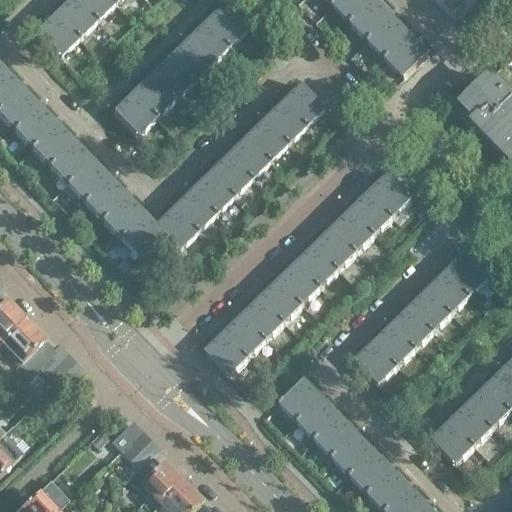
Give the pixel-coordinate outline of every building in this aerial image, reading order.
[(115,9),(105,0),(75,0),(73,3),(97,27),(115,9)] [(124,0),(105,0),(115,9),(124,0)] [(323,0),(333,10),(343,0),(323,0)] [(351,28),(375,4),(370,0),(343,0),(333,10),(351,28)] [(477,2),(475,0),(432,0),(455,23),(456,22),(455,20),(463,12),(465,14),(477,2)] [(97,27),(73,3),(55,20),(79,45),(97,27)] [(368,46),(393,23),(375,4),(351,28),(368,46)] [(248,36),(244,31),(243,32),(223,11),(221,12),(204,29),(228,54),(246,36),(246,37),(248,36)] [(79,45),(55,20),(37,37),(36,38),(60,63),(79,45)] [(386,64),(410,40),(393,23),(368,46),(386,64)] [(228,54),(204,29),(186,47),(210,71),(228,54)] [(404,83),(429,59),(428,58),(427,58),(410,40),(386,64),(404,83)] [(210,71),(186,47),(168,64),(192,89),(210,71)] [(192,89),(168,64),(150,82),(174,106),(192,89)] [(0,114),(21,94),(4,76),(0,79),(0,114)] [(174,106),(150,82),(132,99),(156,124),(174,106)] [(482,138),(511,108),(511,106),(503,98),(505,97),(492,84),(463,112),(478,128),(474,131),(482,138)] [(325,115),(321,111),(320,111),(300,90),(298,91),(299,92),(282,108),(306,132),(323,116),(325,115)] [(0,120),(15,136),(39,112),(21,94),(0,114),(0,120)] [(156,124),(132,99),(114,116),(113,117),(137,142),(156,124)] [(306,132),(282,108),(264,125),(287,150),(306,132)] [(511,108),(482,138),(511,169),(511,108)] [(32,154),(57,130),(39,112),(15,136),(32,154)] [(287,150),(264,125),(246,143),(269,168),(287,150)] [(50,172),(74,148),(57,130),(32,154),(50,172)] [(269,168),(246,143),(228,161),(251,185),(269,168)] [(67,190),(92,166),(74,148),(50,172),(67,190)] [(251,185),(228,161),(209,178),(233,203),(251,185)] [(85,208),(109,184),(92,166),(67,190),(85,208)] [(233,203),(209,178),(191,196),(215,220),(233,203)] [(413,205),(409,201),(408,201),(388,181),(386,182),(387,182),(369,199),(393,223),(411,206),(411,207),(413,205)] [(102,226),(127,202),(109,184),(85,208),(102,226)] [(215,220),(191,196),(173,213),(197,238),(215,220)] [(393,223),(369,199),(351,217),(375,241),(393,223)] [(120,244),(144,220),(127,202),(102,226),(120,244)] [(197,238),(173,213),(155,231),(162,239),(162,240),(175,253),(178,257),(197,238)] [(375,241),(351,217),(333,234),(357,258),(375,241)] [(142,259),(162,240),(162,239),(155,231),(144,220),(120,244),(138,263),(142,259)] [(357,258),(333,234),(315,252),(339,276),(357,258)] [(339,276),(315,252),(297,269),(321,294),(339,276)] [(490,285),(486,280),(485,281),(465,260),(463,261),(464,261),(446,278),(470,302),(488,285),(488,286),(490,285)] [(321,294),(297,269),(279,287),(303,311),(321,294)] [(470,302),(446,278),(428,296),(452,320),(470,302)] [(303,311),(279,287),(261,304),(285,329),(303,311)] [(452,320),(428,296),(410,313),(434,338),(452,320)] [(285,329),(261,304),(243,322),(266,346),(285,329)] [(0,350),(26,326),(7,306),(6,305),(0,311),(0,350)] [(434,338),(410,313),(392,331),(416,355),(434,338)] [(266,346),(243,322),(225,339),(248,364),(266,346)] [(23,367),(45,346),(45,345),(44,344),(44,345),(26,326),(0,350),(0,354),(0,355),(5,351),(22,368),(23,367)] [(416,355),(392,331),(374,348),(398,373),(416,355)] [(248,364),(225,339),(207,356),(206,358),(230,382),(248,364)] [(37,371),(54,355),(45,346),(23,367),(33,378),(39,372),(37,371)] [(398,373),(374,348),(356,365),(355,366),(379,391),(398,373)] [(47,380),(66,361),(57,352),(54,355),(37,371),(39,372),(47,380)] [(55,389),(75,370),(66,361),(47,380),(55,389)] [(64,398),(84,380),(75,370),(55,389),(64,398)] [(511,415),(511,381),(505,375),(487,392),(511,417),(511,415)] [(298,428),(323,404),(306,386),(305,385),(284,405),(283,405),(279,409),(298,428)] [(511,417),(487,392),(469,410),(493,434),(511,417)] [(316,446),(341,422),(323,404),(298,428),(316,446)] [(493,434),(469,410),(451,427),(475,452),(493,434)] [(333,464),(358,440),(341,422),(316,446),(333,464)] [(475,452),(451,427),(433,444),(432,446),(456,470),(475,452)] [(121,456),(140,438),(131,428),(112,447),(121,456)] [(130,465),(149,446),(140,438),(121,456),(130,465)] [(351,482),(376,458),(358,440),(333,464),(351,482)] [(139,475),(154,460),(158,456),(149,446),(130,465),(139,475)] [(0,481),(11,471),(0,458),(0,481)] [(369,500),(393,476),(376,458),(351,482),(369,500)] [(160,510),(183,487),(164,468),(165,468),(164,467),(140,490),(160,510)] [(379,511),(392,511),(411,494),(393,476),(369,500),(379,511)] [(197,511),(202,507),(203,507),(202,506),(183,487),(160,510),(161,511),(197,511)] [(428,511),(411,494),(392,511),(428,511)] [(51,511),(38,498),(23,511),(51,511)]
